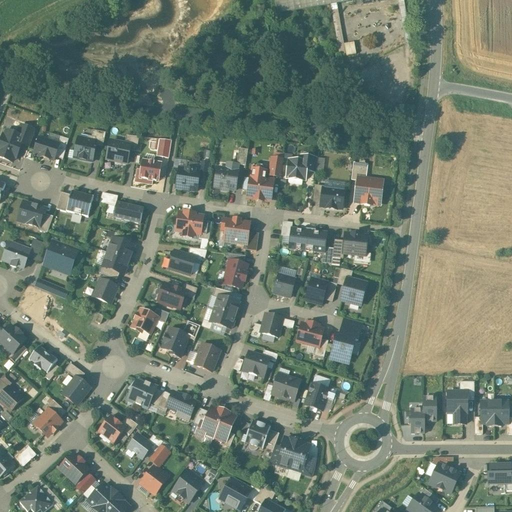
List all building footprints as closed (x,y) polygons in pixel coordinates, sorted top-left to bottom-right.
[(346,54),(338,2),(351,0),(274,0),(277,12),(332,4),(340,55),(346,54)] [(48,49),(35,53),(39,64),(41,64),(44,70),(49,68),(46,62),(52,60),(48,49)] [(262,73),(249,69),(246,77),(259,81),(262,73)] [(35,132),(22,127),(18,137),(23,139),(21,144),(29,147),(35,132)] [(106,134),(93,131),(91,138),(88,137),(87,140),(95,142),(94,146),(102,148),(106,134)] [(18,137),(7,132),(5,137),(3,136),(0,145),(0,157),(12,162),(14,158),(15,159),(21,144),(23,139),(18,137)] [(139,138),(126,136),(124,145),(130,146),(129,151),(136,152),(139,138)] [(87,140),(78,138),(74,159),(92,163),(95,151),(93,150),(94,146),(95,142),(87,140)] [(58,145),(39,139),(34,155),(53,162),(54,158),(58,145)] [(68,143),(59,140),(58,145),(54,158),(63,161),(68,143)] [(124,145),(111,142),(106,160),(127,165),(128,156),(127,156),(129,151),(130,146),(124,145)] [(248,151),(239,150),(237,165),(245,167),(248,151)] [(317,159),(302,157),(301,163),(307,164),(306,172),(316,173),(317,159)] [(283,161),(272,159),(269,176),(280,178),(283,161)] [(161,165),(143,162),(140,179),(158,182),(161,165)] [(301,163),(289,162),(287,180),(304,182),(306,172),(307,164),(301,163)] [(186,170),(179,169),(176,190),(196,193),(198,181),(200,165),(187,163),(186,170)] [(210,165),(200,163),(200,165),(198,181),(207,182),(210,165)] [(365,165),(353,163),(351,181),(358,182),(358,180),(363,181),(365,165)] [(217,169),(214,188),(221,189),(221,190),(229,192),(229,190),(236,191),(238,172),(217,169)] [(265,182),(250,179),(247,199),(255,200),(255,201),(263,202),(263,201),(270,202),(273,181),(266,180),(265,182)] [(363,181),(358,180),(358,182),(355,202),(363,203),(363,205),(371,206),(371,204),(379,205),(382,183),(363,181)] [(324,189),(314,188),(312,204),(321,205),(323,190),(324,190),(324,189)] [(338,190),(329,189),(329,190),(324,190),(323,190),(321,205),(321,208),(342,210),(344,192),(338,191),(338,190)] [(79,194),(72,192),(71,196),(66,212),(74,214),(74,215),(80,217),(81,216),(88,218),(93,198),(86,196),(86,195),(79,194)] [(71,196),(61,194),(57,207),(56,210),(66,213),(66,212),(71,196)] [(118,197),(103,194),(99,204),(115,208),(116,203),(118,197)] [(40,212),(41,209),(23,203),(19,219),(28,222),(27,225),(38,229),(41,229),(45,214),(40,212)] [(144,209),(116,203),(115,208),(113,219),(140,225),(144,209)] [(45,214),(41,229),(38,229),(37,231),(47,234),(53,217),(45,214)] [(194,215),(185,214),(185,215),(179,214),(177,231),(192,234),(192,239),(199,240),(202,222),(202,218),(194,217),(194,215)] [(234,223),(224,221),(222,231),(226,231),(225,239),(232,240),(232,243),(244,245),(246,245),(248,233),(249,225),(240,223),(240,221),(234,221),(234,223)] [(211,223),(202,222),(199,240),(209,241),(211,223)] [(315,231),(305,229),(305,232),(292,230),(290,246),(294,246),(293,249),(323,253),(324,253),(324,249),(326,235),(315,233),(315,231)] [(259,235),(248,233),(246,245),(244,245),(243,251),(256,252),(259,235)] [(132,239),(115,234),(113,240),(129,246),(132,239)] [(359,236),(352,235),(352,236),(345,235),(344,242),(343,254),(344,254),(355,255),(356,254),(365,255),(367,238),(358,237),(359,236)] [(129,246),(113,240),(108,254),(129,262),(134,248),(129,246)] [(43,244),(34,241),(31,248),(40,251),(43,244)] [(344,242),(334,241),(333,250),(332,259),(343,260),(344,254),(343,254),(344,242)] [(52,243),(45,266),(69,275),(77,253),(52,243)] [(30,252),(14,246),(11,252),(7,250),(2,262),(11,265),(10,267),(16,269),(16,267),(23,270),(30,252)] [(207,251),(189,249),(188,257),(199,260),(198,261),(204,263),(207,251)] [(333,250),(324,249),(324,253),(323,253),(322,265),(331,268),(332,259),(333,250)] [(188,257),(175,253),(169,270),(190,276),(194,264),(197,265),(198,261),(199,260),(188,257)] [(129,262),(108,254),(103,268),(119,274),(123,276),(129,262)] [(245,257),(228,254),(227,262),(229,263),(230,262),(243,266),(245,257)] [(243,266),(230,262),(229,263),(223,285),(241,290),(243,282),(244,282),(246,275),(245,274),(247,267),(243,266)] [(119,274),(103,268),(100,274),(117,281),(119,274)] [(352,273),(341,270),(337,285),(345,287),(347,280),(350,281),(352,273)] [(295,281),(278,276),(273,294),(290,299),(295,281)] [(350,281),(347,280),(345,287),(341,301),(360,306),(366,285),(350,281)] [(51,286),(39,281),(36,288),(49,293),(51,286)] [(117,288),(100,281),(93,298),(110,305),(117,288)] [(318,284),(311,282),(306,302),(321,306),(322,300),(327,284),(326,284),(318,282),(318,284)] [(337,285),(327,283),(326,284),(327,284),(322,300),(332,303),(337,285)] [(181,291),(164,285),(158,302),(166,305),(165,307),(172,309),(173,307),(180,310),(185,296),(186,293),(181,291)] [(197,290),(183,285),(181,291),(186,293),(185,296),(194,300),(197,290)] [(68,293),(60,289),(57,296),(65,300),(68,293)] [(232,294),(215,289),(213,298),(218,299),(218,297),(230,301),(232,294)] [(218,299),(214,310),(235,317),(239,304),(230,301),(218,297),(218,299)] [(169,315),(156,310),(153,317),(157,319),(157,321),(165,325),(169,315)] [(235,317),(214,310),(210,323),(230,330),(235,317)] [(153,317),(141,311),(138,316),(137,316),(135,321),(136,321),(132,329),(140,334),(141,332),(150,336),(157,321),(157,319),(153,317)] [(104,317),(98,315),(95,323),(100,325),(104,317)] [(283,320),(266,315),(260,334),(278,339),(283,320)] [(200,327),(188,322),(185,330),(187,331),(185,337),(188,338),(188,339),(194,342),(200,327)] [(361,326),(344,322),(342,331),(345,332),(358,336),(361,326)] [(318,327),(308,324),(307,327),(302,325),(297,343),(316,348),(318,348),(320,340),(323,331),(318,330),(318,327)] [(15,331),(11,327),(0,338),(0,343),(12,355),(13,355),(21,346),(26,341),(21,337),(22,336),(16,330),(15,331)] [(185,337),(170,331),(167,338),(166,337),(164,344),(164,345),(166,346),(167,349),(166,351),(171,353),(170,354),(180,359),(188,339),(188,338),(185,337)] [(343,339),(337,337),(331,360),(348,364),(354,342),(356,342),(358,336),(345,332),(343,339)] [(328,342),(320,340),(318,348),(316,348),(314,357),(324,359),(328,342)] [(220,353),(202,345),(198,354),(199,356),(195,367),(211,373),(220,353)] [(21,346),(13,355),(12,355),(9,359),(15,364),(27,351),(21,346)] [(45,353),(39,349),(40,348),(39,347),(29,361),(30,361),(35,365),(34,367),(40,372),(42,370),(47,374),(47,375),(54,365),(57,361),(56,362),(50,357),(49,358),(45,354),(45,353)] [(278,356),(264,352),(262,357),(262,358),(269,361),(275,363),(278,356)] [(256,356),(249,354),(246,363),(245,362),(242,371),(249,374),(248,375),(257,377),(257,376),(264,379),(267,369),(266,369),(269,361),(262,358),(262,357),(256,355),(256,356)] [(47,375),(45,378),(49,382),(59,369),(54,365),(47,375)] [(85,376),(70,365),(65,371),(76,379),(80,382),(85,376)] [(300,383),(278,375),(271,396),(294,403),(300,383)] [(80,382),(76,379),(63,396),(76,407),(89,389),(80,382)] [(145,384),(136,380),(128,390),(132,392),(129,399),(137,403),(136,405),(147,410),(148,407),(156,390),(157,388),(145,383),(145,384)] [(459,383),(459,393),(466,393),(466,401),(474,401),(474,383),(459,383)] [(328,391),(312,386),(305,407),(322,412),(328,391)] [(9,387),(0,397),(0,402),(11,413),(23,400),(9,387)] [(156,390),(148,407),(157,411),(158,410),(157,410),(164,394),(156,390)] [(164,394),(157,410),(158,410),(165,413),(168,409),(167,408),(172,397),(165,393),(164,394)] [(465,425),(465,415),(466,415),(466,401),(466,393),(459,393),(448,393),(448,415),(447,415),(447,425),(465,425)] [(184,398),(173,394),(172,397),(167,408),(168,409),(178,413),(177,417),(188,422),(196,404),(189,400),(190,399),(184,397),(184,398)] [(436,398),(423,398),(423,410),(423,411),(424,411),(424,423),(436,423),(436,398)] [(66,413),(53,401),(46,409),(49,411),(59,421),(66,413)] [(494,403),(480,403),(480,419),(480,425),(482,425),(487,425),(487,428),(494,428),(494,403)] [(508,403),(494,403),(494,428),(501,428),(501,425),(507,425),(508,425),(508,419),(508,403)] [(228,415),(211,408),(209,414),(205,412),(199,427),(196,435),(197,437),(201,439),(203,438),(204,436),(213,439),(214,438),(222,442),(225,443),(229,434),(236,417),(228,414),(228,415)] [(200,410),(193,425),(199,427),(205,412),(200,410)] [(423,410),(411,410),(411,419),(409,419),(409,426),(411,426),(411,435),(424,435),(424,423),(424,411),(423,411),(423,410)] [(49,411),(35,426),(47,438),(52,433),(53,434),(58,429),(57,428),(62,423),(59,421),(49,411)] [(111,417),(99,433),(114,444),(123,432),(126,429),(121,425),(111,417)] [(138,426),(126,418),(121,425),(126,429),(123,432),(130,437),(138,426)] [(480,425),(480,419),(474,419),(474,436),(483,436),(482,425),(480,425)] [(271,429),(252,422),(247,437),(252,439),(249,446),(249,448),(249,450),(250,451),(252,452),(254,452),(255,452),(257,451),(258,449),(263,451),(264,448),(270,432),(271,429)] [(279,435),(270,432),(264,448),(273,451),(275,447),(279,435)] [(229,434),(225,443),(222,442),(221,446),(229,449),(235,436),(229,434)] [(147,444),(138,436),(128,449),(142,460),(150,450),(152,447),(147,444)] [(163,443),(153,436),(147,444),(152,447),(150,450),(155,453),(160,447),(163,443)] [(289,441),(285,439),(282,449),(277,465),(289,469),(297,442),(289,440),(289,441)] [(305,445),(297,442),(289,469),(301,473),(306,457),(309,447),(305,446),(305,445)] [(155,453),(150,461),(158,467),(168,454),(160,447),(155,453)] [(273,451),(269,464),(277,467),(277,465),(282,449),(275,447),(273,451)] [(36,456),(29,448),(24,452),(32,460),(36,456)] [(0,450),(0,477),(2,476),(4,478),(15,469),(13,466),(14,466),(11,462),(14,460),(8,454),(6,456),(0,450)] [(32,460),(24,452),(19,457),(26,465),(32,460)] [(73,456),(59,470),(67,477),(68,476),(74,478),(78,482),(86,474),(89,471),(82,465),(84,463),(79,459),(78,461),(73,456)] [(26,465),(19,457),(15,461),(22,469),(26,465)] [(316,460),(306,457),(301,473),(300,474),(312,477),(315,469),(316,460)] [(460,476),(436,466),(427,484),(451,495),(460,476)] [(510,467),(490,467),(490,476),(488,476),(489,486),(507,485),(511,485),(510,474),(510,467)] [(153,469),(146,479),(146,481),(147,482),(143,487),(155,496),(166,482),(161,478),(161,474),(153,469)] [(188,472),(173,492),(189,504),(204,484),(188,472)] [(209,473),(204,480),(211,485),(216,478),(209,473)] [(95,483),(86,474),(78,482),(81,484),(76,489),(83,496),(95,483)] [(250,491),(230,481),(222,495),(227,498),(225,502),(241,511),(247,498),(251,492),(250,491)] [(262,488),(254,484),(250,491),(251,492),(247,498),(254,502),(262,488)] [(104,485),(88,502),(94,508),(93,509),(96,511),(101,511),(118,495),(112,490),(111,491),(104,485)] [(58,500),(46,487),(40,491),(52,505),(58,500)] [(38,488),(19,503),(26,511),(30,511),(31,511),(46,511),(53,507),(52,505),(40,491),(38,488)] [(275,494),(262,488),(254,502),(262,506),(265,501),(270,503),(275,494)] [(424,490),(419,497),(434,507),(439,500),(424,490)] [(118,495),(101,511),(125,511),(129,508),(122,502),(124,501),(118,495)] [(419,497),(417,495),(407,511),(408,511),(432,511),(435,508),(434,507),(419,497)] [(270,503),(265,501),(262,506),(258,511),(285,511),(270,503)]
